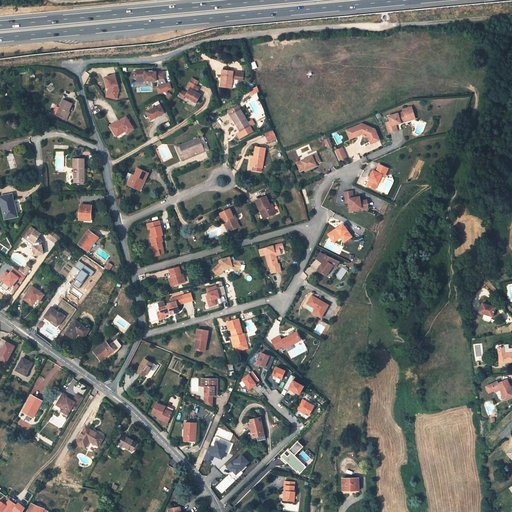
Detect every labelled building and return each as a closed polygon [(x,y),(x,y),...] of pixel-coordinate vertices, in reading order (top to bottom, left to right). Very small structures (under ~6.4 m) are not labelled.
[(223,69),(221,80),(223,80),(222,87),(232,88),(233,78),(243,80),(245,72),(223,69)] [(164,80),(164,72),(154,72),(153,71),(150,71),(149,72),(145,73),(145,71),(134,72),(135,79),(145,78),(145,81),(157,81),(157,80),(159,80),(161,86),(163,92),(166,91),(167,91),(172,89),(170,83),(167,84),(165,80),(164,80)] [(119,90),(115,75),(105,78),(107,88),(109,88),(107,97),(114,98),(116,93),(118,93),(119,90)] [(186,96),(186,97),(190,99),(194,101),(198,103),(202,95),(198,93),(195,91),(198,86),(197,85),(191,82),(187,89),(190,90),(188,93),(186,96)] [(257,86),(247,91),(250,97),(260,92),(257,86)] [(72,104),(63,100),(57,116),(64,119),(68,112),(72,104)] [(151,122),(165,114),(160,105),(146,113),(151,122)] [(250,127),(238,106),(229,112),(236,124),(238,123),(242,131),(250,127)] [(414,116),(412,107),(402,110),(403,112),(388,117),(390,121),(386,123),(389,133),(397,130),(396,125),(401,123),(400,121),(408,119),(408,118),(414,116)] [(114,136),(123,130),(125,132),(126,135),(133,130),(131,128),(130,126),(125,117),(118,122),(109,127),(114,136)] [(362,124),(349,129),(353,138),(362,134),(363,136),(365,137),(367,137),(371,144),(380,140),(375,129),(362,124)] [(205,151),(199,138),(179,146),(183,156),(181,157),(182,161),(194,156),(193,153),(197,151),(199,154),(205,151)] [(265,149),(256,147),(254,158),(252,167),(253,167),(252,171),(261,172),(262,168),(265,149)] [(343,150),(336,154),(339,160),(346,157),(343,150)] [(16,167),(12,153),(6,155),(11,169),(16,167)] [(301,161),(297,163),(300,170),(305,169),(316,164),(320,162),(317,154),(312,156),(301,160),(301,161)] [(85,168),(85,159),(74,159),(73,168),(76,168),(76,173),(74,173),(74,181),(85,182),(84,173),(83,173),(83,168),(85,168)] [(388,168),(379,164),(376,172),(373,171),(370,177),(371,178),(367,186),(374,189),(376,183),(377,184),(382,175),(384,176),(388,168)] [(148,173),(138,168),(134,176),(128,173),(125,180),(129,181),(127,185),(137,190),(142,180),(145,181),(148,173)] [(352,191),(344,193),(346,203),(348,202),(350,202),(351,209),(360,208),(361,210),(368,209),(366,200),(360,202),(359,197),(353,198),(352,191)] [(17,216),(12,194),(0,196),(0,197),(5,219),(17,216)] [(266,197),(256,201),(260,210),(261,209),(265,218),(275,213),(271,204),(269,205),(266,197)] [(350,202),(348,202),(350,212),(361,210),(360,208),(351,209),(350,202)] [(90,220),(91,206),(80,205),(79,220),(90,220)] [(230,209),(220,214),(224,223),(226,222),(230,231),(239,227),(235,216),(233,217),(230,209)] [(162,235),(159,221),(147,224),(148,230),(151,229),(153,238),(151,239),(153,247),(155,256),(160,254),(159,253),(163,253),(162,248),(163,248),(161,242),(162,242),(161,236),(162,235)] [(343,224),(328,235),(332,240),(340,234),(341,237),(343,235),(347,240),(352,236),(343,224)] [(33,246),(34,256),(44,254),(42,244),(40,245),(39,241),(37,240),(38,238),(41,234),(32,227),(27,234),(30,237),(29,239),(34,242),(35,246),(33,246)] [(98,237),(89,231),(79,244),(88,251),(98,237)] [(61,238),(55,233),(54,234),(51,232),(48,237),(57,244),(61,238)] [(24,239),(32,245),(33,246),(35,246),(34,242),(29,239),(30,237),(27,234),(24,239)] [(340,234),(332,240),(333,242),(340,237),(344,242),(347,240),(343,235),(341,237),(340,234)] [(278,245),(266,248),(262,249),(263,255),(265,254),(268,267),(269,267),(271,273),(281,271),(279,264),(278,264),(275,256),(274,252),(280,251),(279,249),(278,245)] [(330,265),(334,261),(320,254),(316,260),(322,264),(317,271),(325,277),(333,267),(330,265)] [(223,270),(231,268),(235,269),(240,270),(242,263),(233,260),(231,261),(229,257),(220,260),(220,261),(219,261),(219,264),(212,270),(217,275),(223,270)] [(26,278),(31,270),(28,267),(25,271),(21,269),(19,272),(26,278)] [(179,267),(170,270),(172,278),(173,277),(176,285),(185,282),(183,275),(181,275),(179,267)] [(205,288),(209,308),(217,306),(216,301),(221,300),(223,308),(228,307),(226,296),(224,287),(217,288),(217,286),(205,288)] [(44,295),(33,287),(24,299),(33,305),(37,298),(40,300),(44,295)] [(320,318),(327,306),(311,296),(306,305),(314,309),(312,314),(320,318)] [(178,313),(176,306),(182,305),(180,297),(169,300),(170,304),(166,305),(166,307),(163,308),(162,303),(157,304),(159,316),(163,315),(164,316),(169,315),(168,313),(172,312),(173,315),(178,313)] [(496,307),(482,303),(480,312),(493,317),(496,307)] [(64,316),(52,307),(45,317),(57,326),(64,316)] [(232,337),(235,346),(236,351),(248,348),(247,343),(244,332),(242,332),(238,319),(227,323),(229,330),(231,330),(232,337)] [(89,330),(75,321),(66,333),(74,338),(78,333),(84,337),(89,330)] [(205,352),(208,331),(197,329),(196,339),(198,340),(198,342),(197,342),(196,350),(205,352)] [(285,349),(300,341),(296,333),(281,341),(279,337),(271,341),(276,350),(283,346),(285,349)] [(106,342),(94,352),(102,361),(106,358),(113,352),(114,352),(115,351),(116,350),(117,349),(118,348),(119,347),(120,346),(120,345),(116,340),(109,346),(106,342)] [(14,347),(5,342),(0,352),(0,359),(6,362),(14,347)] [(500,363),(511,361),(511,352),(505,353),(504,348),(498,348),(500,363)] [(269,356),(261,353),(257,363),(264,367),(264,368),(269,370),(274,358),(270,355),(269,356)] [(32,363),(22,358),(16,371),(26,376),(32,363)] [(152,364),(145,359),(137,371),(144,376),(152,364)] [(285,371),(276,367),(273,375),(281,379),(285,371)] [(259,380),(253,372),(242,379),(249,389),(256,384),(255,383),(259,380)] [(295,377),(291,374),(283,388),(288,391),(289,389),(299,394),(303,387),(293,381),(295,377)] [(215,393),(215,379),(202,379),(202,386),(205,386),(205,404),(213,407),(213,396),(217,396),(217,393),(215,393)] [(511,396),(511,391),(507,380),(497,384),(496,382),(486,386),(488,392),(493,390),(499,388),(500,390),(504,400),(511,396)] [(67,396),(63,393),(56,405),(62,409),(64,410),(65,408),(69,410),(70,408),(76,411),(83,398),(76,394),(72,401),(67,397),(67,396)] [(42,401),(32,396),(23,412),(32,417),(42,401)] [(309,415),(314,406),(307,401),(301,411),(309,415)] [(168,420),(173,410),(157,403),(152,413),(159,416),(161,417),(160,420),(164,421),(165,419),(168,420)] [(264,435),(260,418),(249,421),(253,438),(264,435)] [(197,424),(185,423),(184,440),(192,441),(193,432),(196,433),(197,424)] [(103,437),(86,427),(76,443),(85,448),(89,441),(98,446),(103,437)] [(136,443),(124,435),(119,444),(132,451),(136,443)] [(298,440),(289,449),(295,455),(304,446),(298,440)] [(228,445),(216,441),(213,448),(210,455),(213,456),(222,460),(228,445)] [(210,455),(213,448),(209,446),(204,460),(210,463),(213,456),(210,455)] [(289,449),(288,449),(281,456),(297,472),(298,471),(300,473),(307,467),(295,455),(289,449)] [(250,461),(242,453),(237,459),(233,462),(234,464),(230,468),(233,471),(236,474),(241,470),(246,465),(250,461)] [(233,462),(237,459),(235,457),(226,467),(231,472),(233,471),(230,468),(234,464),(233,462)] [(358,490),(358,479),(343,479),(343,491),(358,490)] [(295,482),(286,482),(285,491),(286,491),(285,501),(294,502),(295,492),(294,492),(295,482)] [(11,511),(12,511),(13,511),(22,511),(25,508),(18,503),(16,505),(10,500),(6,505),(0,511),(11,511)]
